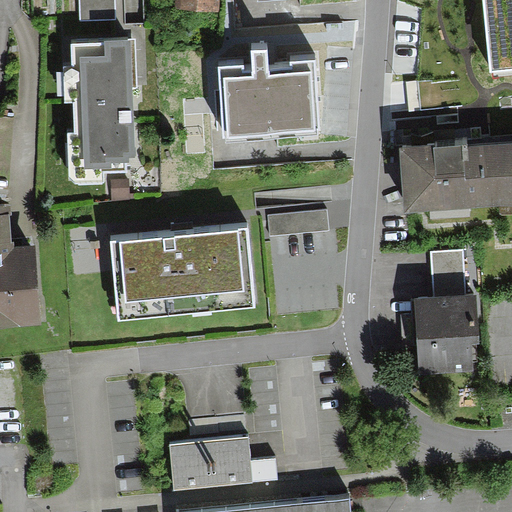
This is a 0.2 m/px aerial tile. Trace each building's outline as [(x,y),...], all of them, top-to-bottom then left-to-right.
[(116,22),(115,0),(79,0),(80,23),(116,22)] [(219,16),(220,0),(186,0),(186,14),(219,16)] [(511,69),(511,0),(485,0),(491,71),(511,69)] [(134,171),(130,42),(71,44),(75,172),(134,171)] [(321,135),(316,62),(219,68),(224,141),(321,135)] [(511,141),(386,149),(390,219),(511,212),(511,141)] [(0,316),(41,314),(36,234),(15,235),(15,230),(12,230),(10,193),(0,193),(0,316)] [(269,212),(271,233),(330,228),(328,207),(269,212)] [(248,217),(111,230),(118,309),(255,297),(248,217)] [(468,337),(467,298),(405,299),(406,377),(457,376),(456,337),(468,337)] [(170,439),(175,483),(252,475),(247,431),(170,439)] [(352,511),(351,496),(175,511),(352,511)]
